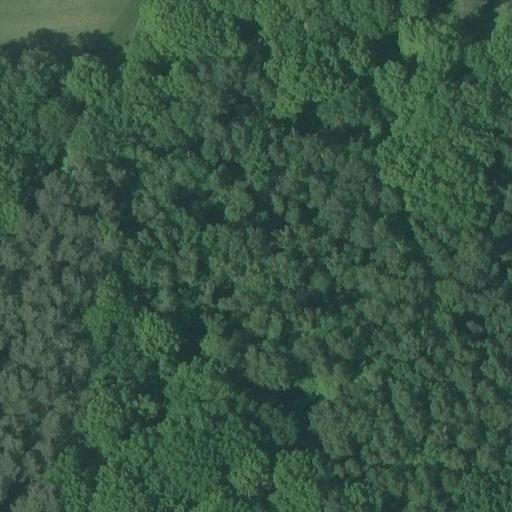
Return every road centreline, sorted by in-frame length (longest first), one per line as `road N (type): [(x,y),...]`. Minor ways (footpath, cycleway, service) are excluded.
road 1 (track): [(0,262),(135,57)]
road 2 (track): [(135,57),(0,76)]
